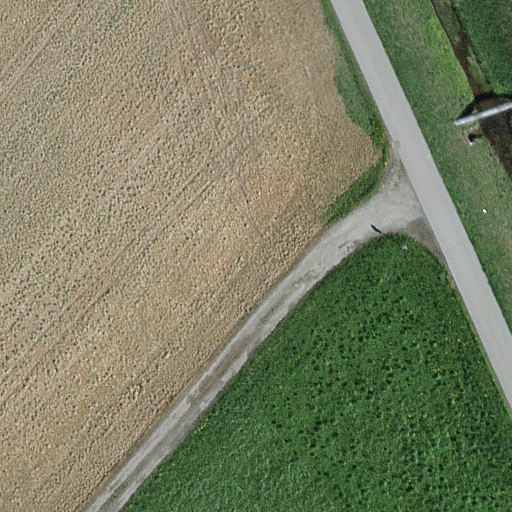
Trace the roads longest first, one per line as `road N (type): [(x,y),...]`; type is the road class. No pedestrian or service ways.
road 1 (track): [(108,511),(326,255),(425,179)]
road 2 (unclassified): [(345,0),(511,374)]
